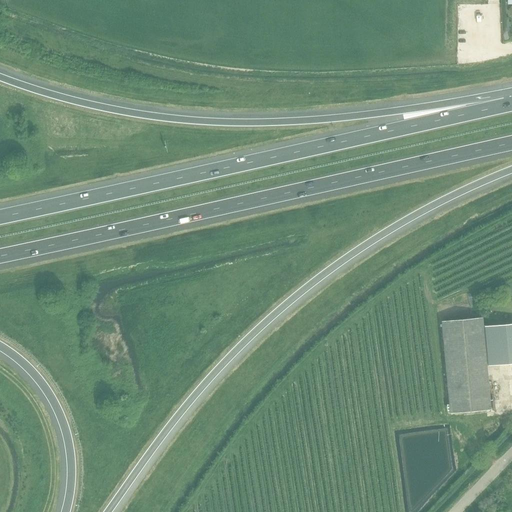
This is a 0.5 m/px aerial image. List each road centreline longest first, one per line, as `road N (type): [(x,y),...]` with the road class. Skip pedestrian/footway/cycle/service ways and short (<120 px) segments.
road 1 (motorway): [(111,511),(272,314),(400,222),(511,169)]
road 2 (motorway): [(0,256),(511,143)]
road 3 (motorway): [(494,105),(0,217)]
road 4 (motorway): [(494,105),(282,121),(166,120),(0,77)]
road 5 (motorway): [(0,344),(32,370),(62,414),(72,473),(68,511)]
